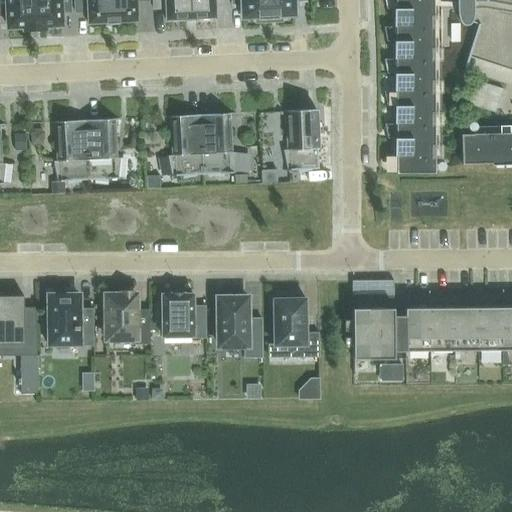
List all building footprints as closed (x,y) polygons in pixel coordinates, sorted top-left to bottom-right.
[(24,31),(34,31),(32,0),(0,0),(0,16),(7,16),(8,28),(24,27),(24,31)] [(70,0),(32,0),(34,31),(45,30),(45,26),(61,25),(61,13),(71,13),(70,0)] [(107,24),(114,24),(112,0),(74,0),(75,2),(74,2),(74,3),(76,3),(87,2),(88,24),(107,23),(107,24)] [(148,0),(112,0),(114,24),(119,23),(136,22),(138,22),(138,21),(137,21),(137,2),(149,1),(148,0)] [(184,21),(191,20),(189,0),(153,0),(153,9),(165,8),(166,20),(184,19),(184,21)] [(189,0),(191,20),(197,20),(197,19),(216,18),(215,6),(227,5),(226,0),(189,0)] [(258,21),(269,20),(268,0),(230,0),(231,5),(243,4),(244,16),(258,16),(258,21)] [(306,0),(268,0),(269,20),(279,20),(279,15),(293,14),(293,2),(307,2),(306,0)] [(395,0),(396,9),(394,9),(394,59),(396,59),(396,74),(394,74),(394,91),(396,91),(396,106),(394,106),(395,124),(396,124),(397,138),(395,138),(395,156),(396,156),(397,174),(435,173),(434,43),(441,43),(441,9),(434,9),(433,0),(395,0)] [(457,0),(457,1),(457,11),(457,14),(458,16),(459,22),(461,24),(463,25),(465,25),(468,25),(470,24),(471,22),(478,25),(463,72),(465,73),(470,58),(511,71),(511,0),(485,0),(486,0),(474,0),(473,0),(457,0)] [(499,102),(507,78),(480,69),(472,93),(499,102)] [(279,112),(287,112),(288,150),(284,150),(288,169),(282,169),(282,171),(319,169),(316,109),(279,111),(279,112)] [(200,115),(203,175),(239,173),(239,171),(233,172),(235,153),(231,153),(229,115),(236,114),(236,113),(200,115)] [(167,176),(203,175),(200,115),(164,116),(164,118),(172,117),(173,155),(169,156),(172,175),(167,175),(167,176)] [(85,120),(88,180),(124,179),(124,177),(118,177),(120,158),(116,158),(114,120),(121,120),(121,118),(85,120)] [(52,182),(88,180),(85,120),(50,122),(50,124),(56,123),(58,161),(54,162),(58,180),(52,181),(52,182)] [(6,124),(0,124),(0,184),(9,184),(9,183),(3,183),(5,164),(1,164),(0,149),(0,126),(6,126),(6,124)] [(511,133),(461,135),(462,165),(491,164),(491,166),(511,165),(511,133)] [(394,280),(352,281),(352,295),(394,295),(394,280)] [(79,309),(78,296),(68,296),(68,292),(52,292),(52,296),(50,296),(50,344),(78,343),(78,345),(93,345),(93,309),(79,309)] [(106,295),(106,339),(135,339),(135,344),(149,344),(149,311),(136,311),(136,295),(133,295),(133,294),(122,294),(122,295),(106,295)] [(205,338),(205,306),(193,306),(193,294),(183,294),(172,294),(172,295),(162,295),(162,307),(158,307),(158,323),(162,322),(162,337),(192,336),(192,338),(205,338)] [(278,299),(273,299),(274,346),(291,346),(291,358),(319,357),(318,333),(306,333),(305,299),(291,299),(290,295),(278,295),(278,299)] [(24,296),(0,296),(0,344),(20,344),(20,356),(20,379),(18,379),(18,384),(20,384),(20,394),(38,394),(37,356),(37,307),(24,307),(24,296)] [(247,298),(218,298),(219,346),(244,346),(244,358),(262,357),(261,326),(247,326),(247,298)] [(394,308),(352,309),(353,359),(394,359),(394,352),(405,351),(405,352),(502,351),(505,351),(511,351),(511,307),(405,308),(405,316),(394,316),(394,308)] [(87,362),(86,375),(104,376),(105,362),(87,362)] [(402,366),(393,366),(393,380),(402,380),(402,366)] [(249,373),(249,388),(265,389),(266,374),(249,373)]
